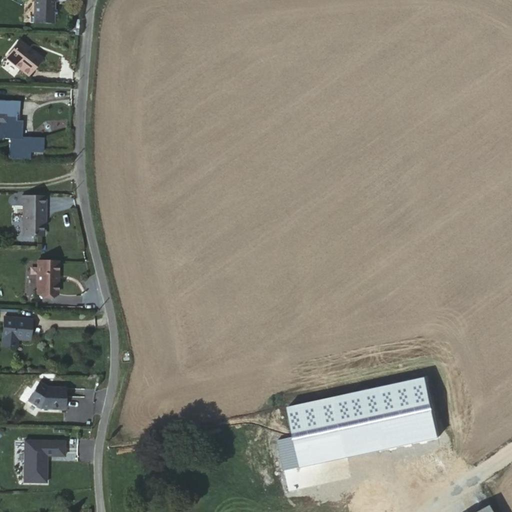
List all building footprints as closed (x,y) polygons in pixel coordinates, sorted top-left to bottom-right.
[(32,0),(33,7),(33,25),(53,26),(53,6),(57,6),(57,0),(32,0)] [(18,41),(5,58),(28,76),(40,61),(25,49),(26,47),(18,41)] [(0,140),(8,141),(22,142),(22,136),(22,122),(17,121),(17,103),(0,101),(0,140)] [(42,150),(42,136),(22,136),(22,142),(8,141),(8,156),(28,158),(29,150),(42,150)] [(20,207),(22,207),(22,238),(44,238),(43,217),(47,217),(47,197),(42,197),(22,197),(20,197),(20,207)] [(57,297),(58,263),(37,263),(36,296),(57,297)] [(30,339),(32,318),(5,316),(2,345),(17,346),(18,339),(30,339)] [(48,389),(40,383),(28,400),(40,409),(64,410),(66,389),(48,389)] [(443,478),(418,437),(404,446),(429,486),(443,478)] [(57,465),(58,450),(17,448),(15,491),(38,492),(39,464),(57,465)] [(499,511),(494,502),(476,511),(499,511)]
